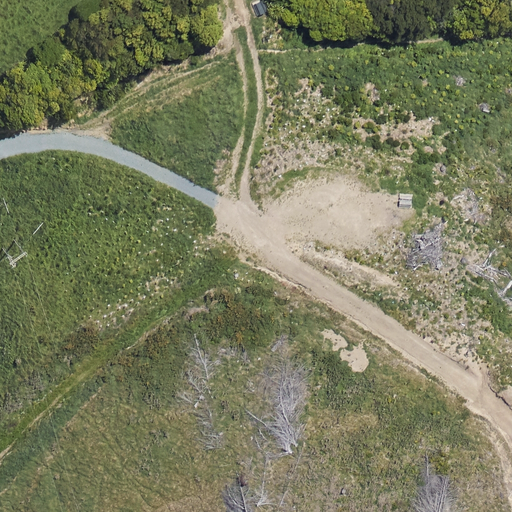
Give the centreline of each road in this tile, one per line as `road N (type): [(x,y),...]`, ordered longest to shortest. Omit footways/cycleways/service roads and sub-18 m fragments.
road 1 (track): [(0,150),(90,144),(170,176),(474,385),(511,425)]
road 2 (track): [(239,220),(254,91),(235,0)]
